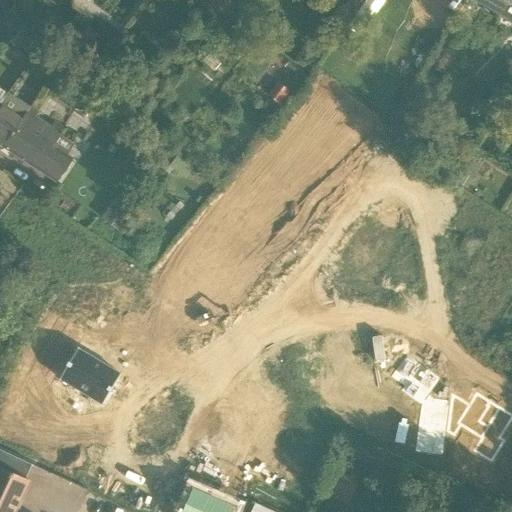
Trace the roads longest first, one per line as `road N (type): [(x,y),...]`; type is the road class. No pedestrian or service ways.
road 1 (residential): [(436,335),(431,258),(413,231),(369,209),(350,210),(287,297),(286,326)]
road 2 (residential): [(213,360),(130,403),(113,429),(111,453),(121,468),(153,476),(169,463)]
road 3 (residential): [(436,335),(389,317),(286,326)]
